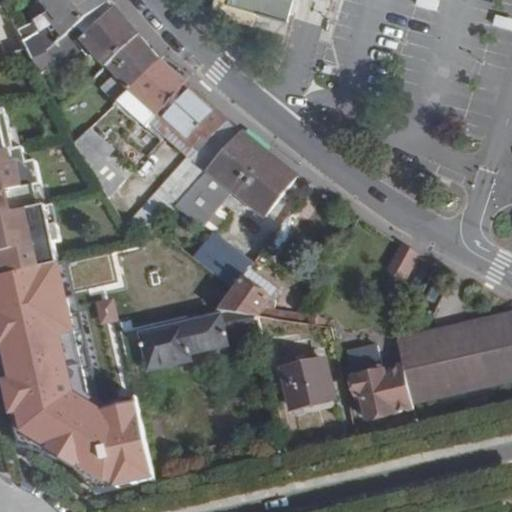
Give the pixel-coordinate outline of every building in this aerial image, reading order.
[(75,31),(111,4),(107,0),(46,0),(56,10),(44,20),(60,42),(75,31)] [(257,27),(260,13),(231,7),(232,0),(217,0),(213,15),(257,27)] [(232,0),(231,7),(260,13),(289,22),(294,0),(232,0)] [(105,68),(140,37),(111,4),(75,31),(60,42),(46,52),(53,66),(57,70),(83,50),(88,56),(93,53),(105,68)] [(33,62),(46,52),(33,26),(18,32),(33,62)] [(119,102),(161,61),(140,37),(105,68),(113,78),(100,89),(115,104),(119,102)] [(33,62),(40,75),(53,66),(46,52),(33,62)] [(156,229),(177,206),(241,134),(161,61),(119,102),(162,142),(167,138),(189,160),(126,228),(139,247),(156,229)] [(0,111),(0,161),(27,155),(26,149),(17,151),(7,109),(2,111),(0,111)] [(112,152),(90,130),(75,144),(109,199),(125,182),(105,162),(112,152)] [(265,217),(296,178),(241,134),(177,206),(202,228),(233,191),(265,217)] [(0,161),(0,254),(2,254),(7,278),(17,276),(62,265),(56,243),(63,241),(59,226),(52,227),(48,207),(40,209),(35,188),(44,185),(39,162),(30,164),(27,155),(0,161)] [(305,214),(295,207),(283,224),(293,230),(305,214)] [(234,292),(250,271),(253,266),(215,235),(194,259),(234,292)] [(416,269),(424,257),(403,244),(388,271),(404,280),(411,267),(416,269)] [(72,278),(70,263),(62,265),(17,276),(20,289),(16,291),(23,319),(20,324),(23,334),(33,338),(70,329),(60,280),(72,278)] [(179,265),(173,276),(200,290),(206,278),(179,265)] [(220,312),(258,319),(277,290),(250,271),(234,292),(220,312)] [(227,340),(263,331),(258,319),(220,312),(222,317),(177,327),(176,322),(124,333),(133,376),(137,393),(140,405),(160,400),(154,371),(192,362),(190,356),(229,347),(227,340)] [(511,318),(400,343),(405,367),(414,402),(511,378),(511,318)] [(309,327),(325,329),(325,325),(310,319),(309,327)] [(124,333),(113,336),(122,379),(133,376),(124,333)] [(354,376),(383,371),(378,347),(349,354),(354,376)] [(96,431),(105,425),(106,417),(100,412),(95,412),(93,399),(100,396),(90,352),(66,357),(67,363),(40,369),(44,394),(38,397),(41,416),(53,412),(59,419),(62,430),(83,427),(83,423),(88,422),(92,427),(96,431)] [(332,400),(324,362),(285,371),(295,409),(332,400)] [(414,402),(405,367),(383,372),(383,371),(354,376),(359,399),(365,398),(370,420),(414,410),(414,402)] [(133,376),(122,379),(125,394),(137,393),(133,376)]
